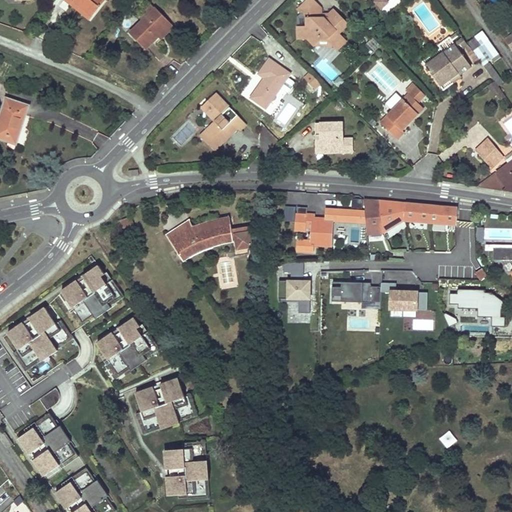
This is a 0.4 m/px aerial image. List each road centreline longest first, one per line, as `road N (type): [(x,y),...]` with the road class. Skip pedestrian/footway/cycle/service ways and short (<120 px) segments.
road 1 (tertiary): [(107,194),(150,184),(322,180),(511,202)]
road 2 (residential): [(155,115),(0,39)]
road 3 (tertiary): [(155,115),(269,0)]
